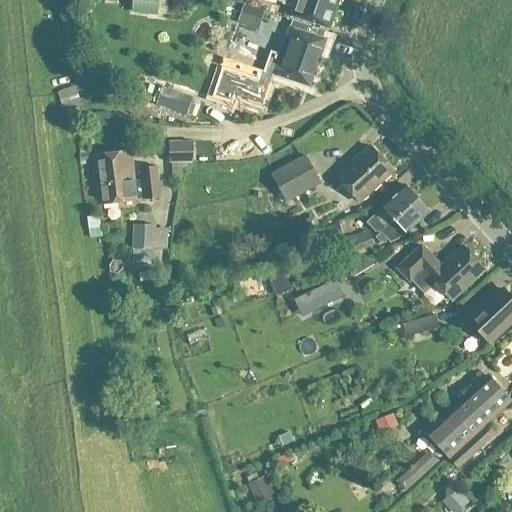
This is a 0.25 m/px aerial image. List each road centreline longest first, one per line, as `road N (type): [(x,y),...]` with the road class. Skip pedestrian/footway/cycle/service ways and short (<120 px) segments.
road 1 (unclassified): [(511,249),(377,101),(363,59),(375,0)]
road 2 (track): [(165,131),(127,115),(80,73),(53,36),(42,0)]
